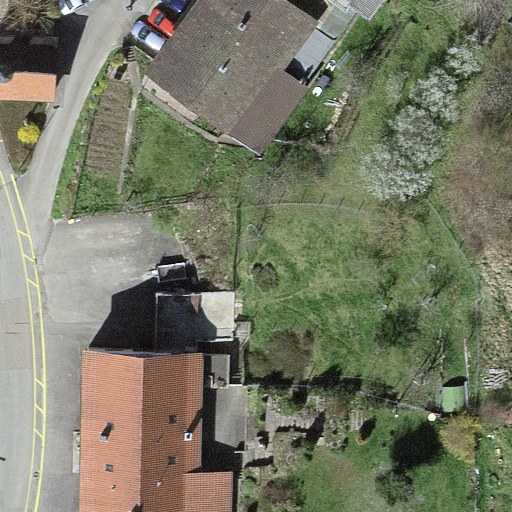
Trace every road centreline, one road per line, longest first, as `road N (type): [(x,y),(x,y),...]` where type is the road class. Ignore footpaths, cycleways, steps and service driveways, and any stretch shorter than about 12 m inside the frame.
road 1 (unclassified): [(12,278),(71,94),(123,0)]
road 2 (tertiary): [(0,511),(19,349),(12,278)]
